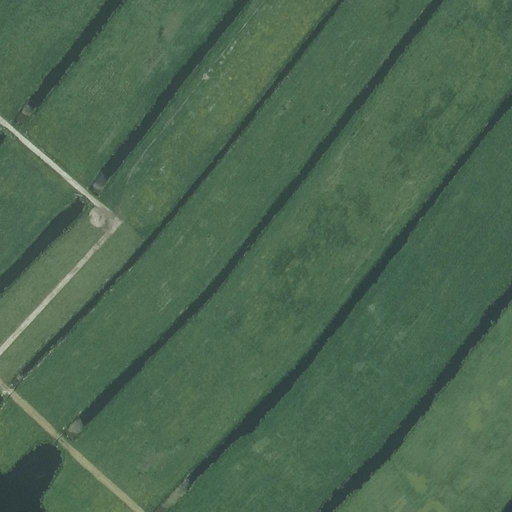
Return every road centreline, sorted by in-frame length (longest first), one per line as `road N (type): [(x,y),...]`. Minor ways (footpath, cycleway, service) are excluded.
road 1 (track): [(0,351),(113,218),(0,118)]
road 2 (track): [(0,380),(144,511)]
